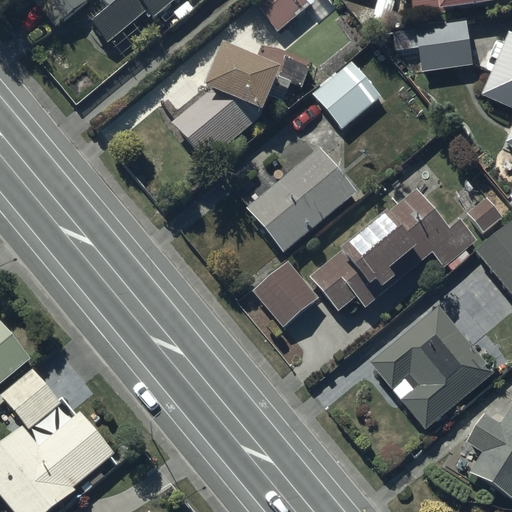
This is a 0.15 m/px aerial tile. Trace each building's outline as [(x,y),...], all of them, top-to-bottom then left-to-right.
[(91,0),(36,0),(33,4),(56,31),(91,0)] [(98,0),(111,16),(89,33),(104,51),(148,15),(153,21),(178,0),(98,0)] [(249,0),(248,1),(277,37),(296,22),(314,43),(343,19),(327,0),(249,0)] [(511,0),(411,0),(414,20),(511,7),(511,0)] [(473,69),(466,22),(415,30),(422,77),(473,69)] [(511,38),(510,38),(482,99),(511,113),(511,131),(505,147),(511,150),(511,38)] [(201,103),(172,127),(205,168),(263,120),(271,101),(284,106),(291,88),(303,92),(311,72),(257,51),(252,64),(224,53),(221,61),(216,59),(203,90),(206,91),(201,103)] [(376,105),(346,71),(314,98),(343,133),(376,105)] [(321,154),(248,215),(284,257),(357,196),(321,154)] [(449,235),(417,196),(313,283),(339,315),(356,301),(366,312),(433,257),(444,270),(477,243),(461,225),(449,235)] [(502,220),(486,202),(468,218),(484,236),(502,220)] [(511,227),(478,256),(511,298),(511,227)] [(288,267),(254,296),(284,331),(318,302),(288,267)] [(440,310),(371,368),(427,433),(495,376),(440,310)] [(0,384),(26,360),(0,333),(0,384)] [(0,403),(24,432),(0,452),(0,499),(10,511),(51,511),(113,460),(36,368),(0,398),(0,403)] [(511,415),(501,432),(487,423),(470,449),(486,460),(474,478),(511,502),(511,415)]
